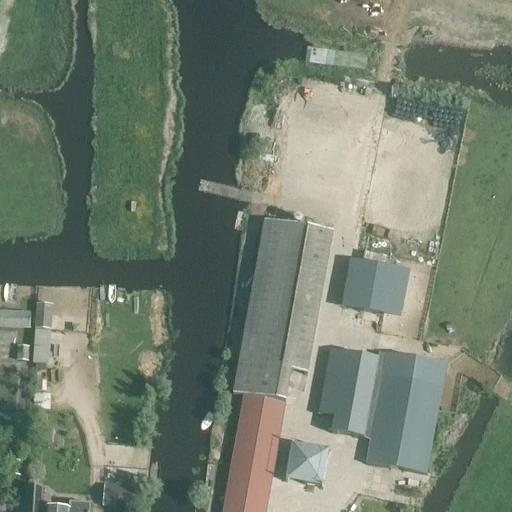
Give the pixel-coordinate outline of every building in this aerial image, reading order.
[(233,396),(244,398),(231,471),(236,471),(228,511),(260,511),(267,477),(272,478),(291,373),(308,376),(334,234),(265,222),(233,396)] [(341,310),(401,320),(409,273),(350,263),(341,310)] [(54,308),(39,307),(38,329),(53,330),(54,308)] [(0,313),(0,329),(28,331),(29,315),(0,313)] [(36,332),(36,364),(52,364),(52,332),(36,332)] [(427,478),(443,392),(375,378),(378,363),(327,353),(315,417),(334,420),(331,436),(369,443),(365,467),(427,478)] [(379,353),(378,363),(375,378),(443,392),(448,365),(379,353)] [(292,448),(286,484),(322,490),(328,454),(292,448)] [(105,486),(103,507),(135,510),(137,489),(105,486)] [(89,511),(90,507),(69,506),(68,511),(63,511),(41,511),(42,491),(26,490),(24,511),(89,511)]
